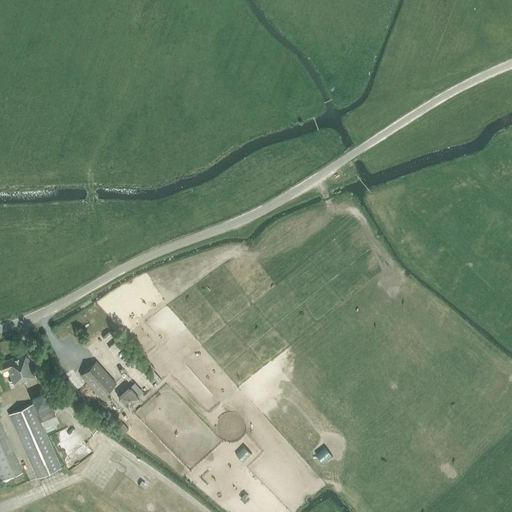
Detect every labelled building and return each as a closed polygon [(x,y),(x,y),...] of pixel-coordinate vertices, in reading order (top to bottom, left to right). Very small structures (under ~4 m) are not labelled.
[(0,362),(0,369),(1,372),(8,370),(12,381),(10,382),(10,384),(19,381),(19,382),(34,377),(26,353),(0,362)] [(115,383),(97,361),(96,361),(80,375),(100,397),(105,402),(110,398),(105,392),(115,383)] [(118,397),(128,408),(139,398),(129,387),(118,397)] [(31,398),(33,403),(8,413),(36,477),(60,467),(46,433),(61,427),(59,422),(51,406),(33,414),(32,411),(37,409),(48,404),(48,403),(49,403),(44,392),(43,393),(42,391),(32,396),(32,397),(31,398)] [(107,410),(103,416),(108,420),(113,414),(107,410)] [(0,480),(22,470),(0,421),(0,480)]
